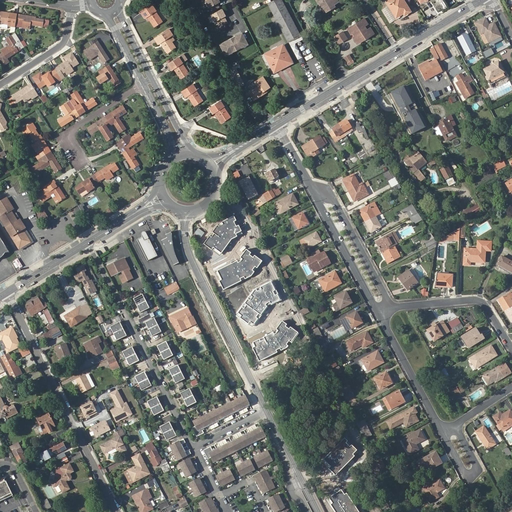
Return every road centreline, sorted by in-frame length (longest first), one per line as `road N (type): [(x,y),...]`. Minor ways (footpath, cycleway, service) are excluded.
road 1 (residential): [(118,511),(9,291)]
road 2 (primary): [(275,125),(481,0)]
road 3 (residential): [(195,446),(87,243)]
road 4 (tertiary): [(267,411),(196,267),(187,210)]
road 5 (residential): [(390,307),(330,194),(311,189)]
road 6 (residential): [(511,348),(478,301),(390,307)]
road 7 (residential): [(311,189),(378,313)]
road 8 (residential): [(378,313),(442,432)]
